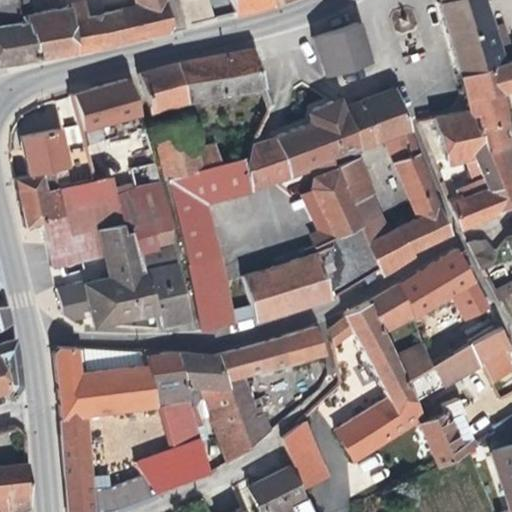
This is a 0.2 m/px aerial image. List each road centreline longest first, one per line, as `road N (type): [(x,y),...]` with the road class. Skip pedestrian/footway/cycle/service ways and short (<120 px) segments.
road 1 (residential): [(127,511),(211,476),(325,384),(314,311)]
road 2 (unknown): [(191,342),(128,58)]
road 3 (residential): [(33,326),(84,338),(191,342),(314,311)]
road 4 (secondary): [(2,103),(20,84),(181,46)]
road 5 (unknown): [(286,68),(275,147),(302,250)]
road 6 (residential): [(452,237),(386,70)]
road 7 (residential): [(314,311),(452,237)]
road 8 (residential): [(276,24),(286,68),(317,89),(386,70)]
road 9 (secondary): [(33,326),(2,185)]
